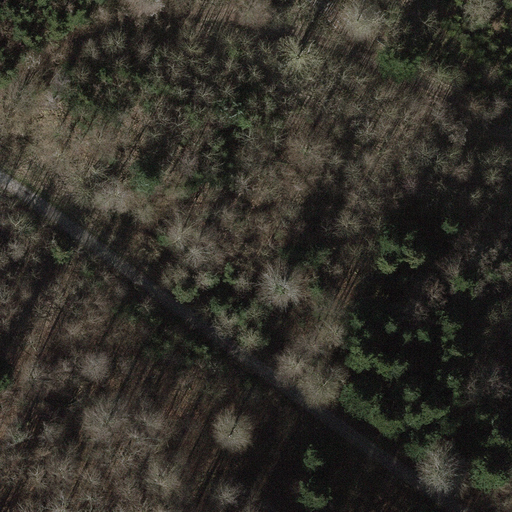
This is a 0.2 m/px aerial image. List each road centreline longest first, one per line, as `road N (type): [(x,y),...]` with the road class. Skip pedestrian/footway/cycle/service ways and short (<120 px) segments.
road 1 (track): [(462,511),(0,180)]
road 2 (track): [(511,142),(336,46),(255,16),(150,7),(84,28),(0,85)]
